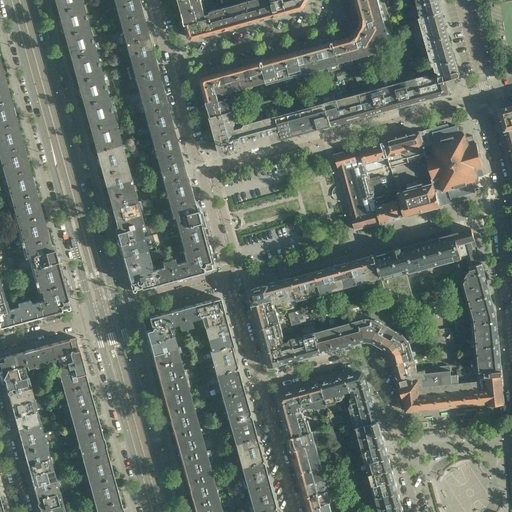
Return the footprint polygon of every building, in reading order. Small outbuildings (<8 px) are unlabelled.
[(80,6),(78,0),(56,0),(55,0),(58,12),(80,6)] [(201,7),(199,0),(200,0),(181,0),(179,1),(182,12),(201,7)] [(264,19),(258,1),(251,3),(250,0),(246,2),(251,22),(264,19)] [(276,16),(271,0),(260,0),(258,1),(264,19),(276,16)] [(288,12),(284,0),(271,0),(276,16),(288,12)] [(304,8),(308,1),(306,0),(284,0),(288,12),(304,8)] [(380,10),(376,0),(357,0),(356,1),(359,12),(369,10),(370,13),(380,10)] [(441,10),(438,0),(433,0),(418,4),(422,16),(441,10)] [(251,22),(246,2),(241,3),(242,5),(234,7),(239,26),(251,22)] [(141,14),(138,3),(118,8),(122,20),(141,14)] [(83,17),(80,6),(58,12),(61,24),(83,17)] [(207,18),(206,15),(202,13),(201,7),(182,12),(186,24),(207,18)] [(239,26),(234,7),(227,9),(226,7),(222,8),(227,29),(239,26)] [(227,29),(222,8),(217,9),(218,12),(210,14),(215,32),(227,29)] [(383,23),(380,10),(370,13),(369,10),(359,12),(361,18),(360,21),(365,23),(372,21),(374,26),(383,23)] [(445,23),(441,10),(422,16),(421,16),(424,29),(445,23)] [(144,26),(141,14),(122,20),(125,31),(144,26)] [(215,32),(210,14),(206,15),(207,18),(186,24),(189,37),(192,39),(215,32)] [(64,35),(87,29),(83,17),(61,24),(63,29),(61,29),(65,41),(66,41),(64,35)] [(385,22),(383,23),(374,26),(372,21),(365,23),(360,21),(360,24),(358,29),(376,39),(378,36),(380,37),(389,35),(385,22)] [(448,35),(445,23),(424,29),(427,41),(448,35)] [(147,38),(144,26),(125,31),(128,43),(144,38),(147,38)] [(90,41),(87,29),(64,35),(66,41),(68,47),(90,41)] [(374,43),(376,39),(358,29),(355,33),(353,35),(356,37),(358,45),(363,44),(366,52),(367,56),(378,52),(376,44),(374,43)] [(366,52),(363,44),(358,45),(356,37),(353,35),(351,37),(343,39),(345,48),(350,47),(352,56),(366,52)] [(451,47),(448,35),(427,41),(431,52),(451,47)] [(150,49),(147,38),(144,38),(128,43),(131,54),(150,49)] [(352,56),(350,47),(345,48),(343,39),(333,41),(338,60),(352,56)] [(93,52),(90,41),(68,47),(71,58),(93,52)] [(338,60),(333,41),(321,45),(327,65),(339,62),(338,60)] [(327,65),(321,45),(309,48),(315,68),(327,65)] [(455,58),(451,47),(431,52),(434,64),(435,64),(455,58)] [(315,68),(309,48),(297,51),(303,72),(315,68)] [(153,61),(150,49),(131,54),(134,66),(153,61)] [(303,72),(297,51),(285,54),(291,75),(303,72)] [(96,64),(93,52),(71,58),(74,70),(96,64)] [(291,75),(285,54),(273,58),(279,78),(291,75)] [(279,78),(273,58),(261,61),(266,80),(266,82),(279,78)] [(445,80),(457,77),(459,77),(459,78),(460,77),(455,58),(435,64),(438,76),(430,78),(435,97),(450,93),(449,92),(448,92),(445,80)] [(115,67),(113,59),(104,62),(106,69),(115,67)] [(157,72),(153,61),(134,66),(137,77),(157,72)] [(266,80),(261,61),(248,65),(254,85),(258,84),(258,82),(266,80)] [(99,75),(96,64),(74,70),(77,81),(99,75)] [(254,85),(248,65),(236,68),(241,86),(249,84),(250,86),(254,85)] [(241,86),(236,68),(224,71),(230,92),(234,91),(233,89),(241,86)] [(230,92),(224,71),(212,75),(217,93),(225,91),(225,93),(230,92)] [(160,84),(157,72),(137,77),(140,89),(160,84)] [(102,87),(99,75),(77,81),(80,93),(102,87)] [(219,101),(217,93),(212,75),(203,77),(203,78),(202,80),(201,80),(207,104),(219,101)] [(435,97),(430,78),(428,77),(419,80),(424,100),(435,97)] [(424,100),(419,80),(406,83),(412,103),(424,100)] [(412,103),(406,83),(394,86),(400,106),(412,103)] [(163,95),(160,84),(140,89),(143,101),(163,95)] [(400,106),(394,86),(383,89),(389,109),(400,106)] [(106,98),(102,87),(80,93),(84,105),(106,98)] [(0,102),(9,100),(7,92),(6,88),(0,89),(0,102)] [(389,109),(383,89),(371,93),(377,113),(389,109)] [(377,113),(371,93),(359,96),(365,116),(377,113)] [(166,107),(163,95),(143,101),(147,112),(166,107)] [(365,116),(359,96),(348,99),(354,119),(365,116)] [(109,110),(106,98),(84,105),(87,116),(109,110)] [(354,119),(348,99),(337,102),(343,122),(354,119)] [(0,114),(13,111),(12,108),(9,100),(0,102),(0,114)] [(229,112),(226,101),(223,100),(219,101),(207,104),(211,116),(229,112)] [(272,100),(266,101),(259,103),(261,111),(274,108),(272,100)] [(343,122),(337,102),(337,101),(325,105),(331,125),(343,122)] [(331,125),(325,105),(313,108),(319,128),(331,125)] [(511,106),(499,110),(505,130),(506,130),(509,141),(511,140),(511,106)] [(169,118),(166,107),(147,112),(150,124),(169,118)] [(319,128),(313,108),(301,111),(306,132),(319,128)] [(112,121),(109,110),(87,116),(90,127),(112,121)] [(0,127),(16,123),(14,115),(13,111),(0,114),(0,127)] [(283,138),(277,118),(236,129),(234,124),(236,122),(233,111),(229,112),(211,116),(221,153),(224,154),(283,138)] [(306,132),(301,111),(289,114),(295,135),(306,132)] [(295,135),(289,114),(277,118),(283,138),(295,135)] [(172,130),(169,118),(150,124),(153,135),(172,130)] [(115,133),(112,121),(90,127),(93,139),(115,133)] [(0,139),(19,134),(18,131),(16,123),(0,127),(0,139)] [(483,168),(481,161),(476,143),(475,143),(473,136),(466,138),(465,133),(460,135),(457,126),(449,128),(448,125),(448,124),(420,132),(427,157),(426,157),(434,183),(433,183),(439,206),(469,198),(468,198),(467,194),(476,192),(473,183),(478,181),(477,177),(484,175),(482,168),(483,168)] [(175,142),(172,130),(153,135),(156,147),(175,142)] [(427,157),(420,132),(383,142),(389,163),(392,171),(399,169),(399,167),(401,166),(400,164),(426,157),(427,157)] [(118,145),(115,133),(93,139),(96,151),(118,145)] [(22,146),(20,138),(19,134),(0,139),(0,151),(0,152),(22,146)] [(178,153),(175,142),(156,147),(159,158),(178,153)] [(382,186),(388,185),(386,177),(380,178),(379,176),(370,179),(369,175),(367,175),(367,172),(383,168),(382,165),(389,163),(383,142),(334,155),(339,170),(340,170),(352,214),(351,214),(355,229),(380,222),(374,198),(373,195),(374,195),(373,191),(383,188),(382,186)] [(122,156),(118,145),(96,151),(100,162),(122,156)] [(25,157),(24,154),(22,146),(0,152),(3,164),(25,157)] [(181,165),(178,153),(159,158),(162,170),(181,165)] [(125,168),(122,156),(100,162),(103,174),(125,168)] [(29,169),(26,162),(25,157),(3,164),(6,175),(29,169)] [(185,176),(181,165),(162,170),(165,182),(185,176)] [(128,179),(125,168),(103,174),(106,186),(128,179)] [(32,181),(31,177),(29,169),(6,175),(10,187),(32,181)] [(188,188),(185,176),(165,182),(168,193),(188,188)] [(131,191),(128,179),(106,186),(109,197),(131,191)] [(35,192),(33,184),(32,181),(10,187),(13,198),(35,192)] [(439,206),(433,183),(422,186),(422,183),(418,184),(417,182),(411,184),(411,186),(407,187),(408,190),(398,193),(398,194),(404,216),(439,206)] [(191,199),(188,188),(168,193),(171,205),(191,199)] [(134,203),(131,191),(109,197),(112,209),(134,203)] [(38,204),(37,200),(35,192),(13,198),(16,210),(38,204)] [(404,216),(398,194),(391,196),(390,194),(374,198),(380,222),(404,216)] [(194,211),(191,199),(171,205),(175,216),(176,216),(194,211)] [(137,214),(134,203),(112,209),(115,220),(137,214)] [(41,215),(39,207),(38,204),(16,210),(19,221),(41,215)] [(199,222),(196,210),(194,211),(176,216),(180,227),(199,222)] [(141,226),(137,214),(115,220),(119,231),(119,232),(138,226),(141,226)] [(44,227),(44,224),(41,215),(19,221),(22,233),(44,227)] [(164,232),(162,224),(171,222),(170,218),(157,221),(160,233),(164,232)] [(202,234),(199,222),(180,227),(183,239),(202,234)] [(141,238),(138,226),(119,232),(119,231),(116,232),(119,244),(141,238)] [(48,238),(45,231),(44,227),(22,233),(25,244),(48,238)] [(477,264),(472,246),(475,245),(476,246),(472,229),(471,228),(374,255),(380,275),(405,269),(406,273),(460,258),(461,260),(462,259),(462,258),(466,257),(469,267),(477,264)] [(205,245),(202,234),(183,239),(186,251),(205,245)] [(51,250),(50,246),(48,238),(25,244),(29,256),(31,255),(51,250)] [(144,250),(141,238),(119,244),(122,256),(144,250)] [(177,253),(173,242),(163,244),(166,256),(177,253)] [(166,256),(163,244),(153,247),(157,259),(166,256)] [(205,245),(186,251),(183,251),(186,261),(188,262),(208,257),(205,245)] [(57,261),(53,249),(51,250),(31,255),(35,267),(57,261)] [(147,261),(144,250),(122,256),(125,267),(147,261)] [(380,275),(374,255),(362,258),(368,279),(380,275)] [(212,269),(209,259),(208,257),(188,262),(186,261),(183,262),(187,276),(202,271),(202,272),(212,269)] [(368,279),(362,258),(350,262),(356,282),(368,279)] [(187,276),(183,262),(175,264),(174,260),(168,262),(173,279),(187,276)] [(60,273),(57,261),(35,267),(38,279),(60,273)] [(150,271),(147,261),(125,267),(128,279),(149,273),(150,271)] [(173,279),(168,262),(162,264),(163,268),(156,270),(160,283),(173,279)] [(356,282),(350,262),(339,265),(344,285),(356,282)] [(487,284),(482,263),(477,264),(469,267),(470,272),(468,272),(465,277),(466,279),(464,282),(466,289),(487,284)] [(344,285),(339,265),(327,268),(332,288),(344,285)] [(332,288),(327,268),(315,271),(321,292),(332,288)] [(160,283),(156,270),(150,271),(149,273),(128,279),(132,291),(133,291),(143,288),(160,283)] [(321,292),(315,271),(303,275),(309,295),(321,292)] [(63,284),(60,273),(38,279),(41,290),(63,284)] [(309,295),(303,275),(292,278),(297,297),(297,298),(309,295)] [(297,297),(292,278),(280,281),(285,300),(297,297)] [(285,300),(280,281),(268,284),(268,285),(272,303),(285,300)] [(66,296),(63,284),(41,290),(44,300),(45,302),(66,296)] [(490,296),(487,284),(466,289),(469,301),(490,296)] [(272,303),(268,285),(249,290),(253,303),(252,304),(256,316),(275,311),(272,303)] [(70,308),(66,296),(45,302),(44,300),(38,302),(42,315),(59,311),(69,308),(70,308)] [(494,307),(490,296),(469,301),(473,313),(494,307)] [(223,309),(220,299),(219,298),(218,298),(195,304),(199,318),(202,317),(203,315),(223,309)] [(8,310),(6,300),(3,301),(0,301),(0,314),(8,312),(8,310)] [(42,315),(38,302),(31,304),(30,300),(24,302),(28,319),(42,315)] [(28,319),(24,302),(18,304),(19,307),(11,309),(15,323),(28,319)] [(434,314),(431,302),(423,303),(426,316),(434,314)] [(199,318),(195,304),(167,312),(171,325),(179,323),(180,327),(192,323),(191,320),(199,318)] [(498,333),(496,321),(496,316),(494,307),(473,313),(473,314),(469,315),(470,319),(474,318),(475,323),(476,336),(498,333)] [(0,327),(15,323),(11,309),(8,310),(8,312),(0,314),(0,327)] [(226,321),(223,309),(203,315),(202,317),(204,327),(207,326),(226,321)] [(281,335),(278,323),(275,311),(256,316),(262,340),(281,335)] [(171,325),(167,312),(142,319),(141,319),(141,320),(141,321),(142,321),(143,321),(145,330),(166,325),(168,326),(171,325)] [(299,319),(298,315),(294,316),(293,312),(289,314),(291,322),(299,319)] [(368,340),(371,318),(366,317),(357,320),(358,322),(351,324),(357,343),(366,340),(366,341),(368,340)] [(379,346),(389,329),(383,325),(384,323),(375,318),(371,318),(368,340),(371,341),(379,346)] [(229,333),(226,321),(207,326),(211,338),(229,333)] [(357,343),(351,324),(340,327),(345,346),(357,343)] [(171,336),(168,326),(166,325),(145,330),(148,342),(171,336)] [(465,337),(463,325),(455,326),(457,338),(465,337)] [(345,346),(340,327),(328,331),(333,349),(345,346)] [(198,335),(197,329),(187,331),(189,338),(198,335)] [(390,352),(407,338),(404,335),(396,330),(395,332),(389,329),(379,346),(387,350),(387,351),(390,352)] [(333,349),(328,331),(316,334),(321,353),(333,349)] [(232,345),(229,333),(211,338),(214,350),(232,345)] [(499,345),(498,333),(476,336),(477,348),(499,345)] [(321,353),(316,334),(304,337),(309,356),(321,353)] [(286,362),(281,347),(283,343),(281,335),(262,340),(270,367),(286,362)] [(174,348),(171,336),(148,342),(152,354),(174,348)] [(78,349),(76,340),(76,339),(77,339),(77,338),(76,338),(76,337),(75,337),(50,344),(54,358),(56,357),(58,355),(78,349)] [(309,356),(304,337),(292,340),(297,359),(309,356)] [(413,351),(410,342),(407,338),(390,352),(391,355),(393,364),(413,358),(411,352),(413,351)] [(297,359),(292,340),(283,343),(281,347),(286,362),(297,359)] [(194,355),(191,343),(183,346),(185,353),(180,355),(181,359),(194,355)] [(54,358),(50,344),(23,352),(26,365),(34,363),(35,367),(41,365),(47,364),(46,360),(54,358)] [(234,357),(231,347),(232,346),(232,345),(214,350),(211,350),(214,362),(234,357)] [(500,357),(499,345),(477,348),(478,360),(500,357)] [(177,359),(174,348),(152,354),(155,366),(177,359)] [(81,361),(78,349),(58,355),(56,357),(59,367),(81,361)] [(26,365),(23,352),(0,357),(0,366),(1,371),(21,365),(24,366),(26,365)] [(237,368),(234,357),(214,362),(218,374),(237,368)] [(501,370),(500,357),(478,360),(480,372),(501,370)] [(418,372),(416,364),(414,365),(413,358),(393,364),(397,378),(418,372)] [(180,371),(177,359),(155,366),(158,377),(180,371)] [(85,372),(81,361),(59,367),(62,379),(85,372)] [(26,376),(24,366),(21,365),(1,371),(4,382),(24,377),(26,376)] [(501,370),(480,372),(477,372),(478,381),(423,386),(422,379),(440,374),(438,367),(418,372),(397,378),(399,383),(399,384),(403,401),(405,400),(406,411),(487,403),(487,405),(505,403),(501,370)] [(240,380),(237,368),(218,374),(221,385),(240,380)] [(183,383),(180,371),(158,377),(161,389),(183,383)] [(88,384),(85,372),(62,379),(58,380),(60,388),(65,387),(66,390),(88,384)] [(350,390),(367,385),(364,374),(362,373),(362,372),(333,380),(338,398),(344,397),(346,394),(345,391),(350,390)] [(28,388),(24,377),(4,382),(7,394),(28,388)] [(243,391),(240,380),(221,385),(224,397),(243,391)] [(338,398),(333,380),(320,384),(326,404),(338,401),(338,398)] [(187,394),(183,383),(161,389),(164,400),(187,394)] [(91,396),(89,390),(88,384),(66,390),(69,402),(91,396)] [(326,404),(320,384),(308,387),(314,407),(326,404)] [(371,398),(369,393),(367,385),(350,390),(352,397),(350,397),(352,403),(371,398)] [(314,407),(308,387),(297,390),(299,401),(300,404),(304,406),(308,405),(308,406),(311,408),(314,407)] [(31,400),(28,388),(7,394),(11,405),(31,400)] [(299,401),(297,390),(279,395),(279,396),(278,397),(280,404),(294,400),(295,402),(299,401)] [(246,403),(243,391),(224,397),(227,408),(246,403)] [(190,406),(187,394),(164,400),(168,412),(190,406)] [(94,407),(92,401),(91,396),(69,402),(72,413),(94,407)] [(371,398),(352,403),(350,403),(352,411),(351,411),(352,415),(353,415),(374,409),(371,398)] [(34,411),(31,400),(11,405),(14,417),(34,411)] [(305,410),(304,406),(300,404),(299,401),(295,402),(294,400),(280,404),(283,415),(298,410),(301,412),(305,410)] [(249,414),(246,403),(227,408),(230,420),(249,414)] [(193,417),(190,406),(168,412),(171,423),(193,417)] [(97,419),(96,413),(94,407),(72,413),(75,425),(97,419)] [(377,421),(374,409),(353,415),(356,423),(354,423),(355,427),(358,426),(377,421)] [(306,421),(305,417),(304,416),(302,416),(301,412),(298,410),(283,415),(286,426),(306,421)] [(37,423),(34,411),(14,417),(17,428),(37,423)] [(253,426),(249,414),(230,420),(233,431),(253,426)] [(196,429),(193,417),(171,423),(174,435),(196,429)] [(100,430),(99,424),(97,419),(75,425),(78,436),(100,430)] [(309,432),(306,421),(286,426),(289,438),(309,432)] [(381,433),(378,421),(377,421),(358,426),(360,434),(359,435),(360,439),(362,438),(381,433)] [(40,434),(37,423),(17,428),(20,440),(40,434)] [(256,437),(253,426),(233,431),(237,443),(256,437)] [(199,441),(196,429),(174,435),(177,447),(199,441)] [(104,442),(102,436),(100,430),(78,436),(81,448),(104,442)] [(344,443),(341,431),(334,433),(338,445),(344,443)] [(313,444),(310,432),(309,432),(289,438),(292,450),(313,444)] [(384,445),(381,433),(362,438),(364,446),(362,446),(363,451),(365,450),(384,445)] [(43,446),(40,434),(20,440),(23,452),(43,446)] [(259,449),(256,437),(237,443),(240,454),(259,449)] [(203,452),(199,441),(177,447),(180,458),(203,452)] [(107,453),(105,447),(104,442),(81,448),(85,460),(107,453)] [(348,455),(344,443),(338,445),(341,457),(348,455)] [(317,456),(313,444),(292,450),(295,461),(317,456)] [(388,457),(384,445),(365,450),(367,458),(365,458),(366,462),(368,462),(388,457)] [(47,458),(43,446),(23,452),(26,463),(47,458)] [(262,460),(259,449),(240,454),(243,465),(262,460)] [(206,464),(203,452),(180,458),(184,470),(206,464)] [(110,465),(108,459),(107,453),(85,460),(88,471),(110,465)] [(351,467),(348,455),(341,457),(344,468),(351,467)] [(320,467),(317,456),(295,461),(299,473),(320,467)] [(391,468),(388,457),(368,462),(370,469),(368,470),(369,474),(371,474),(391,468)] [(50,469),(47,458),(26,463),(29,475),(50,469)] [(265,472),(262,460),(243,465),(246,477),(265,472)] [(209,475),(206,464),(184,470),(187,481),(209,475)] [(113,477),(112,471),(110,465),(88,471),(91,483),(113,477)] [(323,479),(320,467),(299,473),(302,485),(323,479)] [(354,478),(351,467),(344,468),(347,480),(354,478)] [(394,480),(391,468),(371,474),(373,481),(371,482),(373,486),(374,485),(394,480)] [(53,481),(50,469),(29,475),(33,486),(53,481)] [(268,483),(265,472),(246,477),(249,488),(268,483)] [(212,487),(209,475),(187,481),(190,493),(212,487)] [(116,488),(115,482),(113,477),(91,483),(94,494),(116,488)] [(357,490),(354,478),(347,480),(351,492),(357,490)] [(326,491),(323,479),(302,485),(305,497),(326,491)] [(397,492),(394,480),(374,485),(377,493),(375,494),(376,498),(378,497),(397,492)] [(56,492),(53,481),(33,486),(36,498),(56,492)] [(272,494),(268,483),(249,488),(252,500),(272,494)] [(215,498),(212,487),(190,493),(193,504),(215,498)] [(120,500),(118,494),(116,488),(94,494),(97,506),(120,500)] [(361,502),(357,490),(351,492),(354,504),(361,502)] [(330,503),(326,491),(305,497),(308,508),(327,503),(330,503)] [(59,504),(56,492),(36,498),(39,510),(59,504)] [(400,504),(397,492),(378,497),(380,505),(378,505),(379,509),(381,509),(400,504)] [(275,506),(272,494),(252,500),(255,511),(275,506)] [(210,511),(218,510),(215,498),(193,504),(195,511),(210,511)] [(120,511),(123,511),(121,506),(120,500),(97,506),(99,511),(120,511)] [(363,511),(361,502),(354,504),(356,511),(363,511)] [(329,511),(327,503),(308,508),(309,511),(329,511)]
